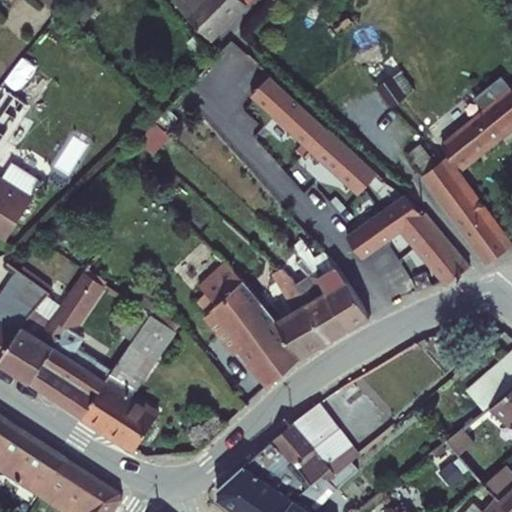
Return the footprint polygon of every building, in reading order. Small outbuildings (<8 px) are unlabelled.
[(171,0),(183,10),(193,0),(171,0)] [(193,0),(183,10),(209,35),(244,0),(193,0)] [(369,81),(392,110),(405,101),(382,71),(369,81)] [(511,95),(505,101),(496,89),(478,103),(474,97),(442,121),(455,138),(442,148),(458,170),(511,127),(511,95)] [(311,107),(292,126),(308,141),(328,121),(311,107)] [(155,150),(172,134),(158,121),(141,137),(155,150)] [(328,121),(308,141),(358,186),(378,166),(328,121)] [(420,178),(483,265),(497,261),(509,252),(440,163),(420,178)] [(0,241),(7,246),(36,205),(2,181),(0,183),(0,241)] [(402,233),(445,288),(469,269),(421,214),(404,199),(348,237),(363,259),(402,233)] [(332,258),(310,272),(350,332),(372,317),(351,286),(332,258)] [(229,267),(203,291),(218,309),(210,316),(271,389),(303,364),(274,322),(258,302),(229,267)] [(290,311),(274,322),(303,364),(331,345),(290,285),(273,268),(263,275),(290,311)] [(0,360),(40,308),(46,301),(52,295),(18,271),(0,295),(0,360)] [(85,274),(68,299),(60,311),(55,318),(46,331),(61,341),(31,384),(73,412),(81,417),(104,381),(75,361),(83,348),(65,335),(91,298),(100,305),(110,290),(85,274)] [(59,300),(52,295),(46,301),(60,311),(68,299),(62,296),(59,300)] [(0,360),(0,364),(31,384),(61,341),(46,331),(55,318),(40,308),(0,360)] [(146,313),(104,381),(81,417),(133,451),(156,415),(128,397),(170,331),(146,313)] [(210,316),(198,327),(257,402),(271,389),(210,316)] [(511,366),(475,397),(485,412),(511,390),(511,366)] [(511,390),(485,412),(481,414),(511,441),(511,390)] [(316,409),(288,430),(307,452),(310,456),(336,433),(316,409)] [(0,468),(70,511),(113,511),(123,497),(90,476),(0,419),(0,468)] [(288,430),(268,446),(289,467),(307,452),(288,430)] [(461,431),(445,442),(455,455),(470,443),(461,431)] [(321,470),(329,478),(355,456),(336,433),(310,456),(311,458),(321,470)] [(213,506),(221,511),(282,511),(288,504),(321,470),(311,458),(295,475),(289,467),(268,446),(213,492),(213,506)] [(282,511),(296,511),(329,478),(321,470),(288,504),(282,511)] [(504,511),(511,511),(511,485),(498,472),(481,489),(495,502),(504,511)] [(338,505),(344,511),(355,511),(357,511),(346,498),(338,505)] [(504,511),(495,502),(484,511),(479,511),(471,504),(462,511),(504,511)]
